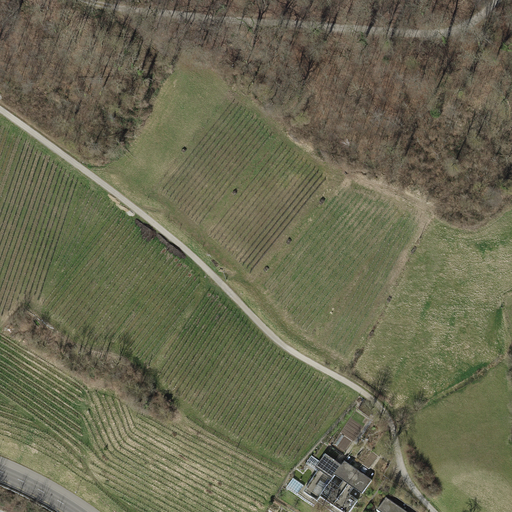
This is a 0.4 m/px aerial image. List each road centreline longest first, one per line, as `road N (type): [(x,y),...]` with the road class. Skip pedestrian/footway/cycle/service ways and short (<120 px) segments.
road 1 (track): [(435,511),(403,471),(383,407),(269,332),(183,245),(0,111)]
road 2 (track): [(91,0),(141,11),(444,35),(498,0)]
